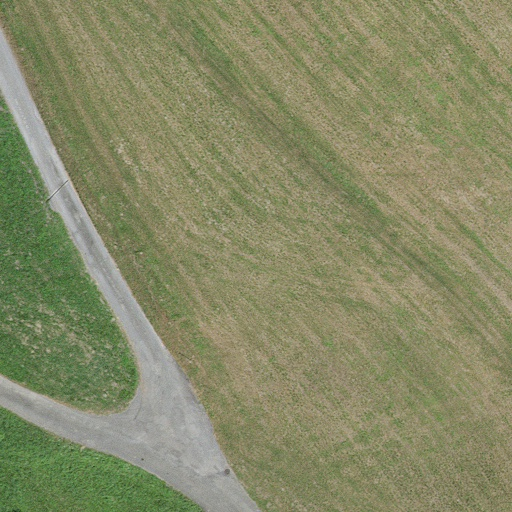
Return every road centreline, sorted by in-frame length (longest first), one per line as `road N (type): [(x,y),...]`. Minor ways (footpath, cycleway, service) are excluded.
road 1 (track): [(165,461),(148,347),(0,31)]
road 2 (track): [(0,389),(165,461)]
